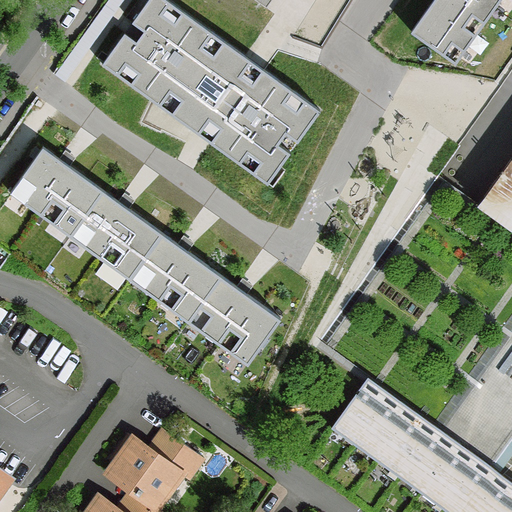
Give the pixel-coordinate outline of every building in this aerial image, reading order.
[(174,0),(143,0),(100,60),(153,98),(213,143),(268,183),(323,108),(269,69),(249,54),(174,0)] [(255,0),(274,14),(321,49),(351,0),(255,0)] [(431,0),(429,3),(408,33),(455,68),(497,8),(502,0),(431,0)] [(45,142),(10,190),(41,212),(72,235),(101,256),(131,278),(159,299),(189,321),(217,341),(248,364),(283,320),(285,318),(250,293),(45,142)] [(511,167),(484,206),(511,226),(511,167)] [(317,345),(444,435),(511,339),(511,226),(484,206),(439,175),(317,345)] [(342,207),(361,219),(379,191),(361,179),(342,207)] [(491,467),(511,438),(511,339),(444,435),(491,467)] [(444,435),(368,378),(332,429),(355,446),(377,462),(399,477),(421,493),(446,511),(511,511),(511,481),(495,469),(491,467),(444,435)] [(193,474),(205,458),(165,429),(152,447),(135,435),(109,472),(134,489),(120,508),(104,495),(92,511),(163,511),(165,511),(191,473),(193,474)] [(0,491),(11,477),(0,468),(0,491)]
